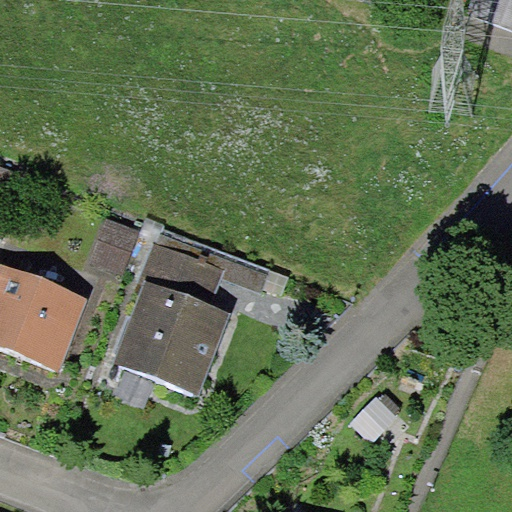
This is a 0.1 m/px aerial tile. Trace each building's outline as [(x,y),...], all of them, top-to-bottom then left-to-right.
[(511,0),(480,0),(471,27),(511,42),(511,0)] [(0,219),(15,178),(0,173),(0,219)] [(139,236),(104,224),(87,270),(121,283),(139,236)] [(223,278),(157,254),(114,374),(201,405),(231,324),(209,317),(223,278)] [(0,365),(60,387),(88,307),(0,275),(0,365)] [(378,404),(352,428),(372,450),(398,426),(378,404)]
